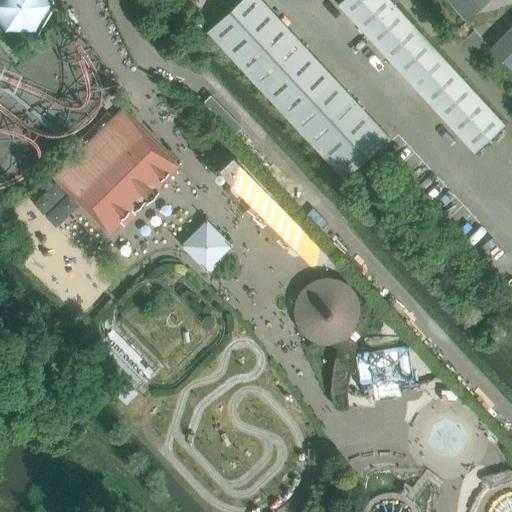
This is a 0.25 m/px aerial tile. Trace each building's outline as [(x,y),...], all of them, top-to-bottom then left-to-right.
[(56,4),(53,0),(0,0),(0,25),(5,33),(39,33),(56,4)] [(234,60),(278,19),(260,0),(239,0),(207,31),(234,60)] [(395,6),(389,0),(341,0),(338,4),(365,33),(395,6)] [(487,0),(447,0),(465,20),(487,0)] [(422,35),(395,6),(365,33),(392,63),(422,35)] [(261,89),(306,48),(278,19),(234,60),(261,89)] [(511,70),(511,26),(490,49),(511,70)] [(449,65),(422,35),(392,63),(419,92),(449,65)] [(289,119),(333,78),(306,48),(261,89),(289,119)] [(476,94),(449,65),(419,92),(446,122),(476,94)] [(316,148),(360,107),(333,78),(289,119),(316,148)] [(503,124),(476,94),(446,122),(474,151),(503,124)] [(343,178),(388,137),(360,107),(316,148),(343,178)] [(122,109),(53,177),(109,234),(153,191),(178,167),(143,131),(122,109)] [(230,192),(227,195),(230,199),(233,196),(261,226),(266,210),(271,215),(276,199),(236,160),(228,190),(230,192)] [(179,247),(206,274),(233,247),(206,220),(179,247)] [(127,404),(138,393),(127,382),(115,393),(127,404)]
